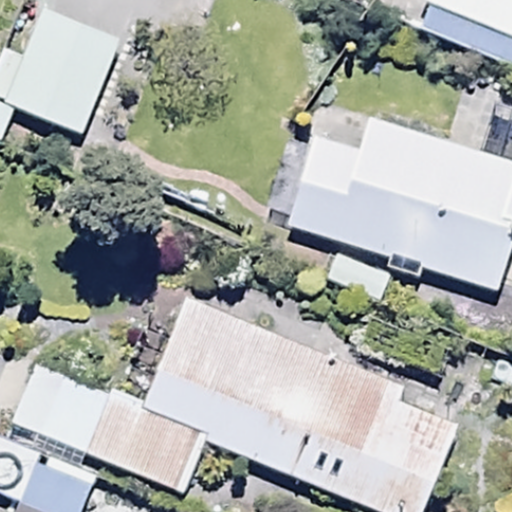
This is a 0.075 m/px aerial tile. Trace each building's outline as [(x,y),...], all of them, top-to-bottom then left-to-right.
[(511,0),(430,0),(430,1),(511,33),(511,0)] [(125,46),(45,11),(5,101),(85,136),(125,46)] [(511,164),(374,122),(364,154),(323,141),(296,228),(504,293),(511,267),(511,164)] [(429,511),(468,422),(193,305),(149,408),(46,364),(20,424),(188,495),(212,439),(381,511),(429,511)] [(85,511),(94,490),(45,470),(28,511),(85,511)]
